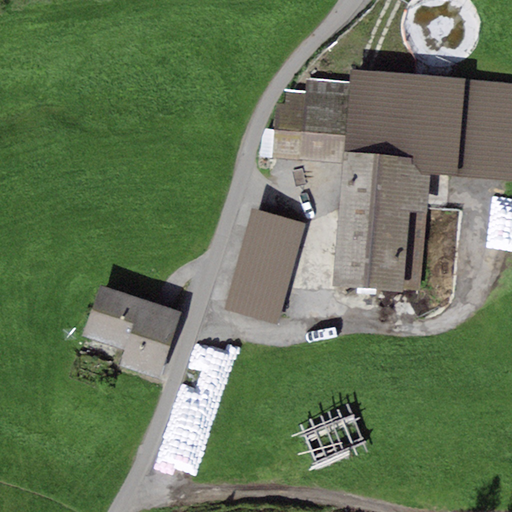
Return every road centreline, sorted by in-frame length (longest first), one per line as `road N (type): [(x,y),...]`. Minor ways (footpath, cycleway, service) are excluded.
road 1 (unclassified): [(358,0),(279,81),(248,147),(217,291),(121,511)]
road 2 (track): [(132,496),(508,511)]
road 3 (track): [(0,19),(72,14),(121,0)]
